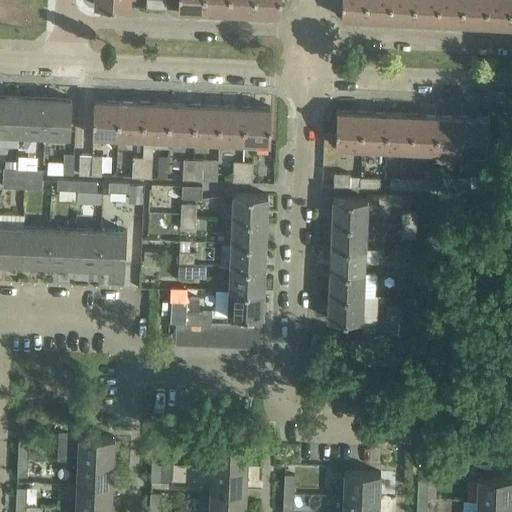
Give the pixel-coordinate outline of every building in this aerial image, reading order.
[(181,8),(205,10),(205,0),(178,0),(178,9),(181,9),(181,8)] [(205,0),(205,10),(230,11),(230,0),(205,0)] [(230,0),(230,11),(254,12),(254,0),(230,0)] [(254,0),(254,12),(278,13),(281,13),(281,0),(254,0)] [(345,16),(368,17),(369,0),(342,0),(342,16),(345,16)] [(369,0),(368,17),(392,18),(392,0),(369,0)] [(392,0),(392,18),(415,19),(416,0),(392,0)] [(416,0),(415,19),(439,20),(439,0),(416,0)] [(439,0),(439,20),(462,21),(463,0),(439,0)] [(463,0),(462,21),(486,22),(486,0),(463,0)] [(486,0),(486,22),(509,23),(510,0),(486,0)] [(0,94),(0,131),(19,132),(21,96),(0,94)] [(45,97),(21,96),(19,132),(43,133),(45,97)] [(70,98),(45,97),(43,133),(71,134),(72,97),(70,97),(70,98)] [(96,98),(94,98),(93,134),(120,135),(121,100),(96,99),(96,98)] [(121,100),(120,135),(144,136),(146,101),(121,100)] [(146,101),(144,136),(169,137),(171,102),(146,101)] [(171,102),(169,137),(194,139),(195,103),(171,102)] [(219,140),(220,104),(195,103),(194,139),(219,140)] [(245,106),(220,104),(219,140),(243,141),(245,106)] [(270,107),(245,106),(243,141),(270,142),(272,106),(270,106),(270,107)] [(363,146),(364,111),(339,110),(339,109),(337,109),(336,145),(363,146)] [(363,146),(387,147),(389,112),(364,111),(363,146)] [(413,113),(389,112),(387,147),(412,148),(413,113)] [(438,114),(413,113),(412,148),(437,149),(438,114)] [(463,115),(438,114),(437,149),(461,150),(463,115)] [(487,116),(463,115),(461,150),(488,152),(490,116),(487,116)] [(64,173),(74,173),(74,153),(64,152),(64,173)] [(79,174),(102,174),(103,154),(80,153),(79,174)] [(143,177),(144,156),(133,155),(133,176),(143,177)] [(153,156),(144,156),(143,177),(152,177),(153,156)] [(192,178),(193,158),(184,158),(183,178),(192,178)] [(219,159),(193,158),(192,178),(217,179),(219,159)] [(242,181),(243,161),(234,161),(233,180),(242,181)] [(253,161),(243,161),(242,181),(252,181),(253,161)] [(23,177),(24,167),(4,166),(3,176),(23,177)] [(157,166),(157,177),(167,177),(168,166),(157,166)] [(43,168),(24,167),(23,177),(43,178),(43,168)] [(361,186),(361,175),(350,174),(350,172),(335,171),(334,173),(335,173),(334,183),(334,184),(361,186)] [(376,176),(361,175),(361,186),(385,187),(386,172),(377,172),(376,176)] [(451,196),(460,196),(461,176),(452,175),(451,196)] [(23,187),(23,177),(3,176),(3,186),(23,187)] [(471,176),(461,176),(460,196),(470,197),(471,176)] [(42,188),(43,178),(23,177),(23,187),(42,188)] [(410,188),(411,178),(391,177),(390,187),(410,188)] [(75,189),(76,189),(77,178),(58,178),(58,189),(59,189),(75,189)] [(77,178),(76,189),(78,189),(97,190),(97,179),(77,178)] [(431,179),(411,178),(410,188),(430,189),(431,179)] [(130,183),(130,181),(109,180),(109,191),(129,191),(129,183),(130,183)] [(129,183),(129,191),(129,197),(142,198),(143,183),(130,183),(129,183)] [(182,184),(182,198),(202,198),(202,184),(182,184)] [(233,217),(267,219),(267,217),(268,195),(268,193),(234,192),(233,217)] [(332,220),(332,222),(367,223),(368,198),(334,196),(333,198),(334,198),(333,220),(332,220)] [(182,202),(181,215),(196,216),(197,203),(182,202)] [(402,212),(402,224),(417,225),(417,212),(402,212)] [(196,216),(181,215),(180,228),(195,228),(196,216)] [(267,219),(233,217),(232,241),(266,242),(266,241),(267,219)] [(0,260),(23,261),(24,224),(0,222),(0,260)] [(367,223),(332,222),(333,222),(332,244),(331,244),(331,245),(366,247),(367,223)] [(23,261),(48,262),(50,225),(24,224),(23,261)] [(416,237),(417,225),(402,224),(401,237),(416,237)] [(50,225),(48,262),(73,263),(75,226),(50,225)] [(73,263),(98,265),(100,228),(75,226),(73,263)] [(100,228),(98,265),(123,266),(126,266),(127,229),(100,228)] [(266,243),(266,242),(232,241),(231,265),(265,266),(265,265),(266,243)] [(365,271),(366,247),(331,245),(331,246),(332,246),(331,268),(330,268),(330,270),(365,271)] [(152,262),(152,248),(142,247),(142,261),(152,262)] [(180,250),(179,263),(194,264),(195,251),(180,250)] [(400,259),(400,272),(415,273),(415,260),(400,259)] [(194,264),(179,263),(179,276),(194,277),(194,264)] [(231,265),(230,288),(264,290),(264,289),(265,267),(265,266),(231,265)] [(329,292),(375,294),(375,271),(365,271),(330,270),(331,270),(330,292),(329,292)] [(414,285),(415,273),(400,272),(399,285),(414,285)] [(172,299),(187,299),(187,289),(188,289),(188,287),(171,286),(171,288),(171,299),(172,299)] [(264,290),(230,288),(230,289),(217,288),(215,312),(263,314),(263,313),(264,291),(264,290)] [(185,322),(187,322),(198,322),(209,322),(212,323),(213,311),(200,311),(201,289),(188,289),(187,289),(187,299),(185,322)] [(375,294),(329,292),(329,294),(330,294),(329,316),(328,316),(328,317),(374,319),(375,294)] [(399,305),(387,305),(386,319),(375,319),(374,334),(398,335),(399,305)] [(187,322),(185,322),(176,321),(175,342),(186,343),(187,322)] [(198,322),(187,322),(186,343),(197,343),(198,322)] [(208,344),(209,322),(198,322),(197,343),(208,344)] [(212,323),(209,322),(208,344),(219,344),(219,323),(212,323)] [(230,323),(219,323),(219,344),(229,344),(230,323)] [(241,324),(230,323),(229,344),(240,345),(241,324)] [(252,324),(241,324),(240,345),(251,345),(252,324)] [(263,324),(252,324),(251,345),(262,346),(263,324)] [(78,458),(114,460),(115,436),(79,434),(79,435),(73,435),(74,429),(59,429),(58,457),(78,458)] [(19,438),(18,456),(28,456),(29,438),(19,438)] [(213,439),(212,464),(247,465),(249,441),(213,439)] [(153,444),(152,461),(163,462),(164,444),(153,444)] [(27,475),(28,456),(18,456),(17,474),(27,475)] [(78,458),(77,482),(113,484),(114,460),(78,458)] [(173,462),(163,462),(152,461),(151,480),(172,481),(173,462)] [(490,475),(491,463),(474,463),(474,475),(490,475)] [(246,490),(247,465),(212,464),(210,488),(246,490)] [(345,469),(344,493),(380,495),(381,471),(345,469)] [(285,473),(284,491),(294,491),(295,474),(285,473)] [(477,499),(511,500),(511,476),(478,475),(477,499)] [(419,478),(418,497),(428,497),(429,479),(419,478)] [(112,508),(113,484),(77,482),(76,507),(112,508)] [(17,486),(16,504),(26,505),(27,487),(17,486)] [(209,511),(245,511),(246,490),(210,488),(199,488),(198,511),(209,511)] [(294,491),(284,491),(284,509),(294,510),(294,491)] [(151,492),(150,509),(160,510),(161,492),(151,492)] [(379,511),(380,495),(344,493),(343,511),(379,511)] [(427,511),(428,497),(418,497),(417,511),(427,511)] [(511,511),(511,500),(477,499),(476,511),(511,511)]
